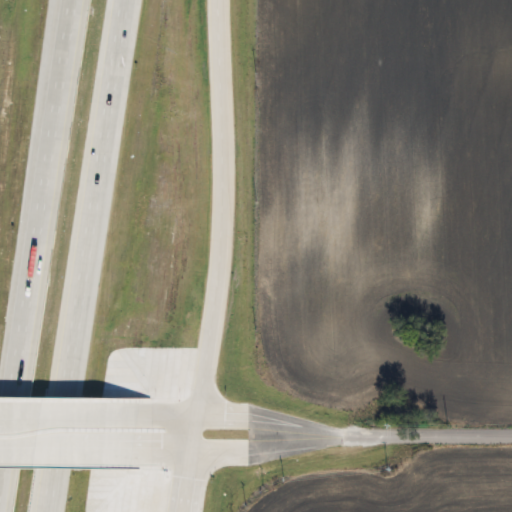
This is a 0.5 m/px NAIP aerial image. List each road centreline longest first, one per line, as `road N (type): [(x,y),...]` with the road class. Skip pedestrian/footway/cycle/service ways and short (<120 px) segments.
road 1 (motorway): [(75,0),(0,498)]
road 2 (tertiary): [(191,443),(214,287),(217,0)]
road 3 (residential): [(191,443),(511,439)]
road 4 (motorway): [(39,511),(79,253)]
road 5 (motorway): [(79,253),(117,0)]
road 6 (tertiary): [(0,439),(152,442)]
